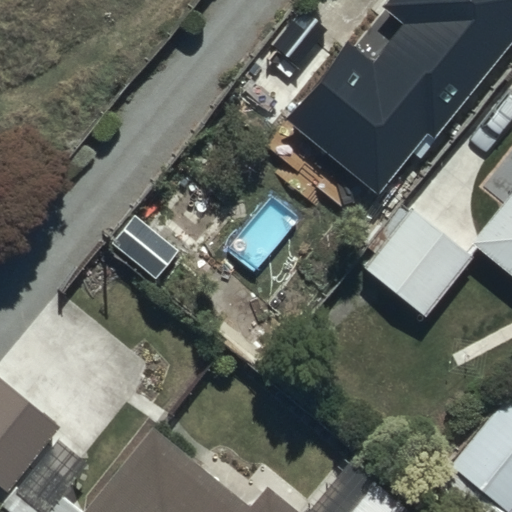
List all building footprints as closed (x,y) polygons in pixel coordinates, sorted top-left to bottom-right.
[(285,120),(377,195),(511,29),(511,0),(383,0),(378,7),(403,26),(375,60),(350,40),(285,120)] [(511,182),(470,234),(511,268),(511,182)] [(413,203),(363,260),(423,312),(472,255),(413,203)] [(511,384),(451,457),(509,507),(511,503),(511,384)] [(0,500),(14,511),(415,511),(373,477),(343,511),(305,511),(266,478),(246,502),(148,419),(77,503),(61,489),(87,458),(0,385),(0,500)]
